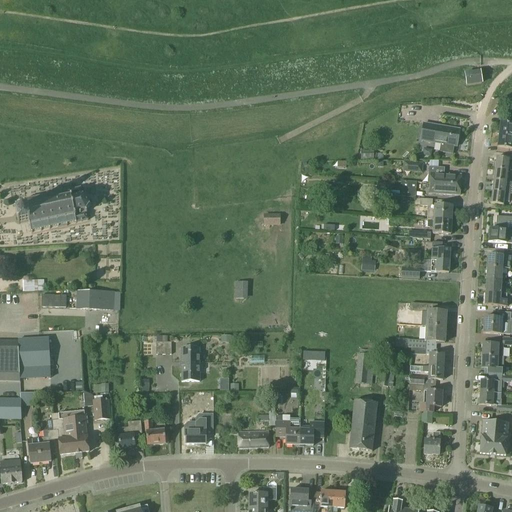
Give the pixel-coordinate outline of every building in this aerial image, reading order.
[(480,72),(465,74),(466,86),(482,84),(480,72)] [(424,124),(421,141),(441,145),(440,153),(453,155),(454,147),(456,147),(459,131),(424,124)] [(511,124),(511,126),(500,124),(500,130),(498,131),(497,134),(499,135),(511,136),(511,124)] [(511,136),(499,135),(499,136),(497,148),(511,149),(511,136)] [(495,169),(507,171),(509,160),(496,158),(495,169)] [(413,169),(413,172),(417,173),(418,163),(404,162),(403,168),(413,169)] [(493,181),(506,182),(507,171),(495,169),(493,181)] [(430,184),(461,186),(461,176),(430,174),(430,184)] [(492,192),(510,195),(511,189),(511,188),(511,183),(506,183),(506,182),(493,181),(492,192)] [(430,184),(429,194),(460,196),(461,186),(430,184)] [(15,213),(18,225),(28,223),(29,226),(28,226),(28,227),(29,227),(30,231),(30,232),(31,232),(31,233),(32,233),(32,232),(40,231),(42,231),(41,230),(49,229),(50,229),(50,228),(57,227),(57,228),(59,227),(59,226),(66,225),(66,226),(67,225),(75,223),(75,224),(76,223),(76,224),(88,221),(86,212),(89,207),(88,200),(82,196),(80,188),(68,191),(68,192),(61,194),(60,192),(59,192),(59,194),(52,195),(51,194),(50,194),(50,196),(43,197),(43,196),(42,196),(42,197),(35,199),(34,198),(33,198),(33,199),(25,201),(25,200),(24,200),(24,201),(23,201),(23,202),(24,202),(25,207),(24,207),(24,208),(25,208),(26,210),(15,213)] [(415,192),(385,190),(385,196),(415,198),(415,192)] [(492,192),(490,204),(503,206),(504,202),(509,203),(510,195),(492,192)] [(433,220),(451,221),(452,207),(432,206),(432,201),(420,200),(420,207),(428,207),(427,219),(433,220)] [(278,218),(260,218),(261,230),(278,229),(278,218)] [(451,235),(451,221),(433,220),(423,220),(423,229),(433,229),(432,235),(451,235)] [(511,231),(507,231),(489,230),(488,243),(506,244),(506,236),(511,236),(511,231)] [(431,234),(419,233),(418,241),(430,242),(431,234)] [(431,261),(449,262),(450,250),(442,250),(442,244),(432,243),(431,261)] [(405,251),(404,260),(419,261),(420,252),(405,251)] [(487,256),(487,268),(502,269),(502,270),(509,270),(509,257),(503,256),(487,256)] [(363,258),(362,270),(370,270),(371,259),(363,258)] [(431,261),(431,268),(428,268),(428,273),(449,274),(449,262),(431,261)] [(502,275),(502,270),(502,269),(487,268),(486,280),(505,281),(505,275),(502,275)] [(401,279),(419,280),(420,270),(402,269),(401,279)] [(505,281),(486,280),(485,293),(504,294),(505,281)] [(38,281),(23,281),(23,293),(38,292),(38,281)] [(67,292),(43,294),(44,306),(68,304),(67,292)] [(71,292),(71,294),(71,299),(76,299),(76,310),(114,311),(114,293),(71,292)] [(507,295),(504,295),(504,294),(485,293),(484,306),(506,308),(507,295)] [(426,327),(445,328),(446,313),(436,313),(437,305),(431,305),(411,304),(410,311),(427,312),(426,327)] [(497,313),(497,319),(484,319),(483,334),(501,335),(502,322),(510,323),(511,314),(497,313)] [(426,327),(425,342),(426,342),(444,343),(445,328),(426,327)] [(18,341),(18,343),(19,369),(50,367),(49,339),(18,341)] [(502,358),(503,358),(503,346),(511,346),(511,339),(502,339),(502,346),(482,345),(482,357),(498,358),(497,358),(502,358)] [(409,341),(396,340),(396,347),(408,348),(409,341)] [(408,348),(411,348),(425,349),(426,342),(425,342),(409,341),(408,348)] [(0,381),(20,382),(19,369),(18,343),(0,342),(0,381)] [(162,343),(162,355),(171,355),(171,343),(162,343)] [(181,364),(199,364),(199,349),(181,349),(181,364)] [(303,352),(302,361),(325,362),(325,353),(303,352)] [(358,355),(355,384),(372,386),(375,357),(358,355)] [(429,367),(443,368),(444,356),(429,355),(429,367)] [(501,376),(511,376),(511,370),(503,370),(504,358),(503,358),(502,358),(497,358),(498,358),(482,357),(481,369),(487,369),(487,376),(498,376),(501,376)] [(199,364),(181,364),(181,383),(199,383),(199,364)] [(429,367),(429,368),(419,368),(419,371),(423,371),(423,373),(428,374),(428,380),(443,381),(443,380),(445,380),(445,374),(443,374),(443,368),(429,367)] [(381,376),(380,387),(388,388),(389,377),(381,376)] [(480,394),(501,395),(501,389),(498,389),(498,383),(511,383),(511,376),(501,376),(498,376),(498,382),(480,381),(480,394)] [(220,390),(228,390),(228,378),(220,379),(220,390)] [(420,405),(419,413),(433,414),(433,408),(442,408),(442,393),(426,392),(426,405),(420,405)] [(21,407),(35,407),(36,407),(36,394),(20,394),(20,400),(21,400),(21,407)] [(501,401),(501,395),(480,394),(479,405),(496,406),(496,413),(511,414),(511,406),(501,406),(502,401),(501,401)] [(0,420),(21,420),(21,407),(21,400),(20,400),(0,399),(0,420)] [(92,401),(93,413),(94,422),(110,420),(108,400),(92,401)] [(349,450),(372,453),(377,404),(354,402),(349,450)] [(51,415),(52,421),(54,440),(59,440),(60,456),(75,454),(76,460),(82,459),(82,454),(89,453),(87,437),(86,426),(88,425),(87,418),(85,418),(84,412),(51,415)] [(300,446),(300,430),(300,419),(290,419),(290,423),(282,422),(282,418),(271,417),(271,426),(275,426),(275,438),(286,438),(285,446),(300,446)] [(38,439),(40,464),(51,463),(49,441),(54,440),(52,421),(46,421),(47,431),(43,431),(43,438),(38,439)] [(145,422),(147,447),(169,445),(168,438),(165,438),(164,431),(152,433),(151,422),(145,422)] [(300,446),(313,447),(313,439),(324,439),(324,423),(309,423),(309,431),(300,430),(300,446)] [(483,423),(480,454),(505,457),(508,425),(483,423)] [(192,432),(186,432),(186,445),(206,445),(206,429),(205,429),(205,425),(192,425),(192,432)] [(139,428),(118,430),(118,437),(119,450),(135,448),(134,437),(140,436),(139,428)] [(268,433),(238,434),(239,450),(269,449),(268,433)] [(424,441),(424,455),(439,456),(440,442),(439,442),(440,434),(433,433),(433,441),(424,441)] [(38,439),(27,440),(29,457),(30,457),(31,465),(40,464),(38,439)] [(0,463),(0,464),(0,470),(1,470),(2,485),(22,483),(20,468),(20,461),(19,450),(9,450),(11,462),(0,463)] [(266,508),(267,501),(276,501),(276,485),(274,482),(270,482),(267,485),(267,489),(264,489),(264,495),(249,495),(249,508),(266,508)] [(313,511),(314,503),(308,502),(308,491),(291,490),(290,502),(289,501),(289,506),(288,510),(287,511),(313,511)] [(332,493),(320,492),(320,499),(314,499),(314,503),(313,511),(320,511),(320,508),(328,508),(327,511),(331,511),(332,508),(332,493)] [(332,508),(338,509),(344,509),(345,493),(332,493),(332,508)] [(410,511),(401,511),(402,504),(393,503),(392,509),(389,509),(388,511),(410,511)]
